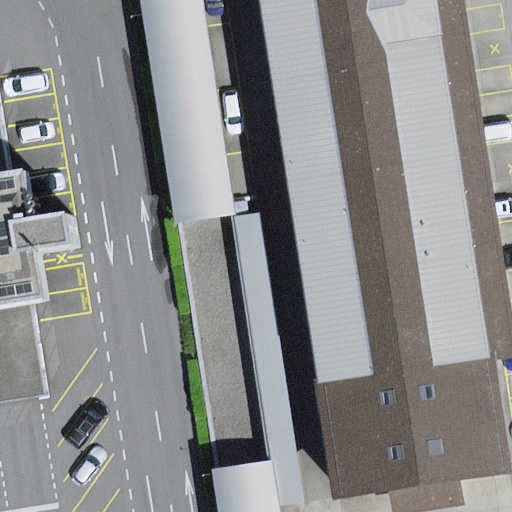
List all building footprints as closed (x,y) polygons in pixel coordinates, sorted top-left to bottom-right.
[(143,0),(178,222),(225,215),(191,0),(143,0)] [(511,427),(445,0),(258,0),(337,505),(511,477),(511,427)] [(0,405),(45,398),(29,302),(47,299),(38,250),(76,244),(70,209),(31,215),(24,171),(11,173),(0,103),(0,405)] [(203,284),(215,434),(280,429),(268,279),(203,284)] [(273,511),(267,467),(211,475),(217,511),(273,511)]
